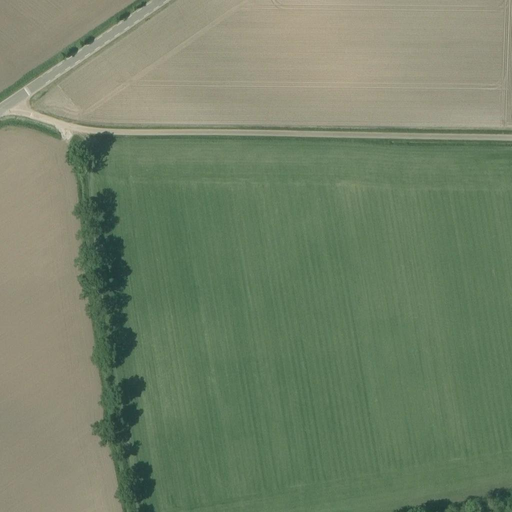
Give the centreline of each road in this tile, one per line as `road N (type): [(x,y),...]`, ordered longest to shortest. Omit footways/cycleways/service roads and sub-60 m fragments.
road 1 (unclassified): [(511,135),(104,131),(13,102)]
road 2 (tertiary): [(13,102),(164,0)]
